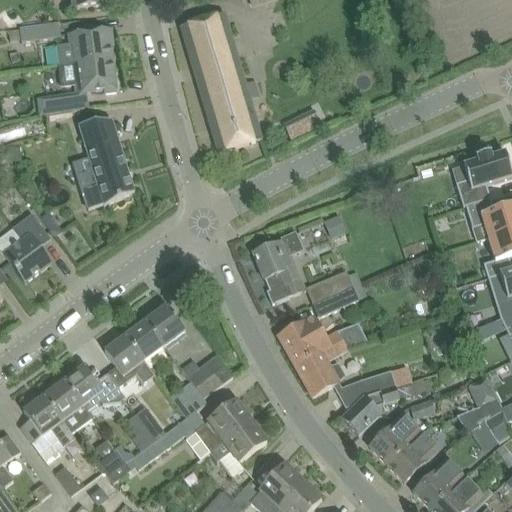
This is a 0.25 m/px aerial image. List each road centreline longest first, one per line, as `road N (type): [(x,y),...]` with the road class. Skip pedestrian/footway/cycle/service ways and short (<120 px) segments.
road 1 (residential): [(385,511),(291,415),(244,349),(219,300),(196,213)]
road 2 (unclassified): [(196,213),(501,70)]
road 3 (residential): [(0,368),(196,213)]
road 4 (unclassified): [(196,213),(141,0)]
